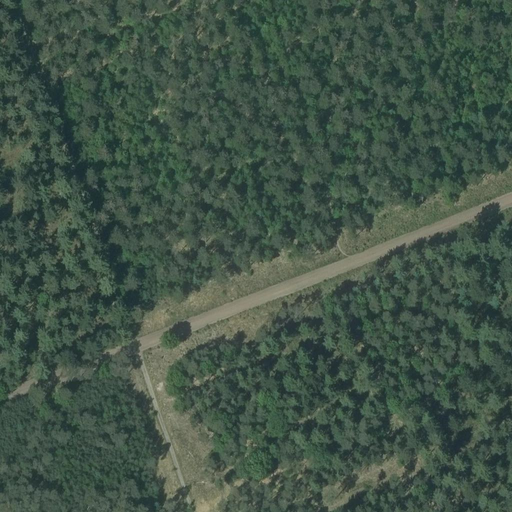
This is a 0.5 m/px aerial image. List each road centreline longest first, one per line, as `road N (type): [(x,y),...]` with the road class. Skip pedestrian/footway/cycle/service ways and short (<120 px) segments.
road 1 (track): [(14,0),(192,511)]
road 2 (track): [(0,401),(348,264)]
road 3 (track): [(348,264),(269,0)]
road 4 (track): [(348,264),(511,199)]
